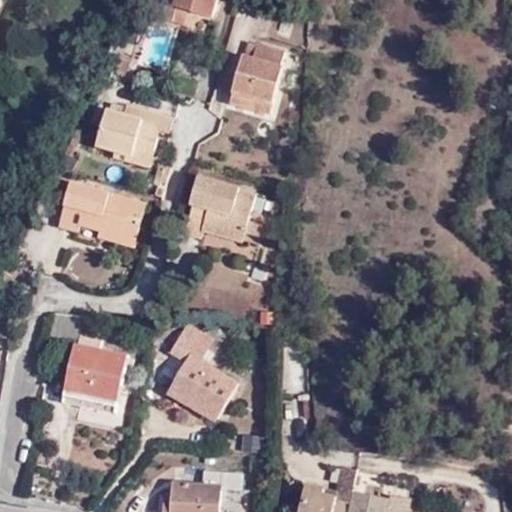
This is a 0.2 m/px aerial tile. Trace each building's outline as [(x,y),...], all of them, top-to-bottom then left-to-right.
[(169,0),(163,20),(174,24),(179,7),(192,12),(215,19),(220,0),(169,0)] [(187,27),(192,12),(179,7),(174,24),(187,27)] [(233,105),(254,111),(256,102),(276,108),(286,73),(282,71),(286,55),(260,47),(255,62),(246,60),(233,105)] [(124,76),(132,57),(123,54),(115,71),(124,76)] [(127,114),(129,107),(114,102),(111,110),(127,114)] [(256,102),(254,111),(273,117),(276,108),(256,102)] [(131,105),(129,107),(127,114),(111,110),(100,146),(125,153),(135,156),(137,151),(155,156),(159,138),(151,136),(152,129),(171,134),(176,118),(131,105)] [(153,166),(155,156),(137,151),(135,156),(125,153),(124,159),(153,166)] [(188,239),(203,244),(205,236),(245,248),(246,246),(251,228),(259,200),(201,183),(193,211),(195,211),(188,239)] [(63,238),(83,243),(85,236),(140,251),(150,214),(75,193),(63,238)] [(267,232),(251,228),(246,246),(263,252),(267,232)] [(85,236),(83,243),(138,258),(140,251),(85,236)] [(205,236),(203,244),(244,256),(245,248),(205,236)] [(59,314),(53,341),(77,347),(82,316),(59,314)] [(216,339),(190,324),(175,353),(190,362),(172,391),(221,419),(242,383),(204,360),(216,339)] [(103,350),(106,336),(85,332),(82,344),(79,345),(68,398),(120,408),(131,356),(103,350)] [(340,467),(338,485),(354,487),(356,469),(340,467)] [(244,503),(245,473),(207,471),(207,485),(176,483),(175,503),(168,503),(167,511),(221,511),(222,503),(244,503)] [(304,482),(298,511),(347,511),(349,503),(334,500),(336,494),(321,491),(322,486),(304,482)] [(356,491),(350,511),(388,511),(391,498),(356,491)] [(391,511),(393,511),(409,511),(412,500),(394,497),(391,511)]
